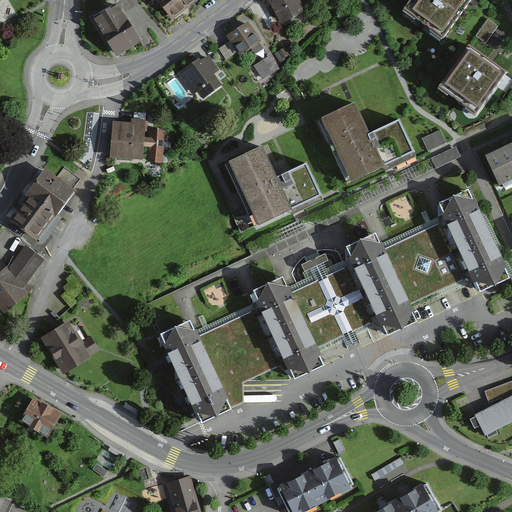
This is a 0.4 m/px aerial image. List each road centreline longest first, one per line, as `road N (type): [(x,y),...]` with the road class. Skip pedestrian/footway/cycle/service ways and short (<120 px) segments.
road 1 (residential): [(108,89),(88,198),(14,366)]
road 2 (tertiary): [(14,366),(154,447),(221,467)]
road 3 (tertiary): [(221,467),(383,399)]
